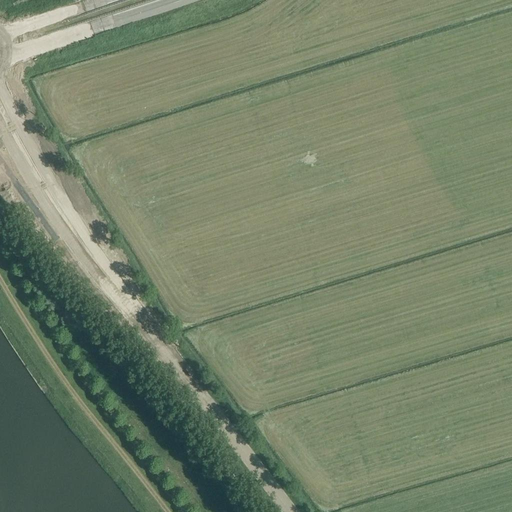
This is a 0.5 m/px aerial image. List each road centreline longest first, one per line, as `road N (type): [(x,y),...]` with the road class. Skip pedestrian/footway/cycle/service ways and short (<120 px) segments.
road 1 (secondary): [(290,511),(122,298)]
road 2 (secondary): [(122,298),(0,87)]
road 3 (secondary): [(0,123),(50,211),(122,298)]
road 4 (motorway): [(5,54),(173,0)]
